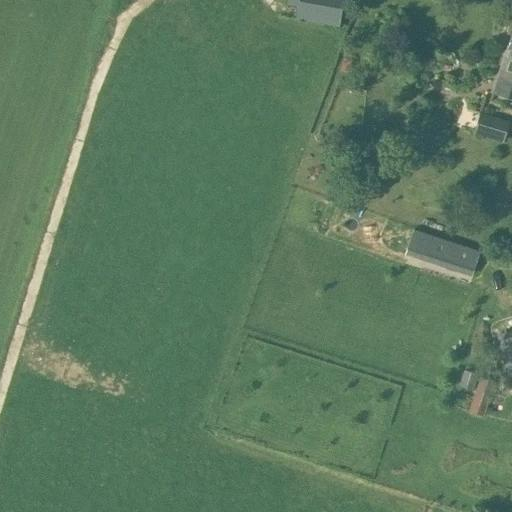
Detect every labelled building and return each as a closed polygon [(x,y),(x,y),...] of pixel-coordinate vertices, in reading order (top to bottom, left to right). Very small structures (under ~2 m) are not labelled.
[(295,19),(339,26),(343,0),(287,0),(287,3),(297,5),(295,19)] [(511,36),(507,52),(490,93),(511,100),(511,36)] [(509,124),(502,121),(503,119),(481,112),(474,134),(503,143),(509,124)] [(471,276),(479,252),(412,230),(404,255),(471,276)] [(474,390),(478,374),(464,370),(459,386),(474,390)] [(480,377),(468,412),(483,417),(495,381),(480,377)]
